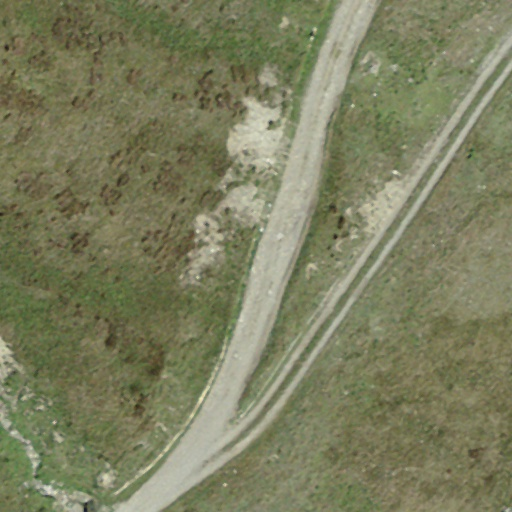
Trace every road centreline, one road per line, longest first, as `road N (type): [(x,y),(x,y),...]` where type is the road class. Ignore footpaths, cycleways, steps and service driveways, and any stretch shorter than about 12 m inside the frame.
road 1 (track): [(358,0),(227,394),(140,511)]
road 2 (track): [(170,480),(256,417),(511,52)]
